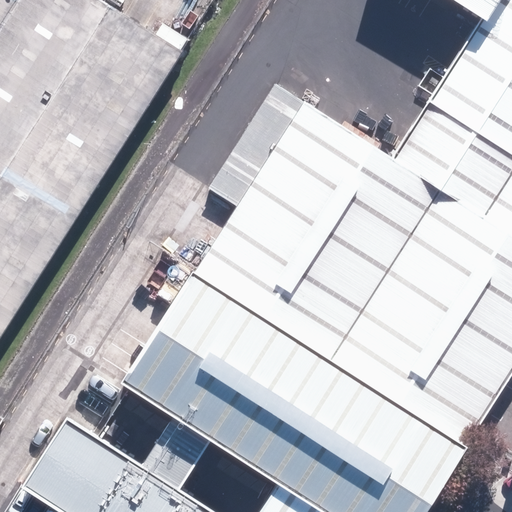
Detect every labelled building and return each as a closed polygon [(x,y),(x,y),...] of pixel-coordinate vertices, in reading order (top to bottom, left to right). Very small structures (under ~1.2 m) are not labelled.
[(108,0),(10,0),(0,17),(0,349),(185,47),(108,0)] [(0,0),(0,17),(10,0),(0,0)] [(241,205),(204,262),(476,434),(511,377),(511,0),(470,0),(476,4),(489,12),(456,64),(398,154),(278,78),(210,185),(241,205)] [(179,263),(163,252),(143,279),(159,291),(179,263)] [(426,511),(476,434),(204,262),(133,374),(180,403),(145,458),(72,412),(27,481),(75,511),(231,511),(185,483),(218,432),(286,475),(261,511),(426,511)]
